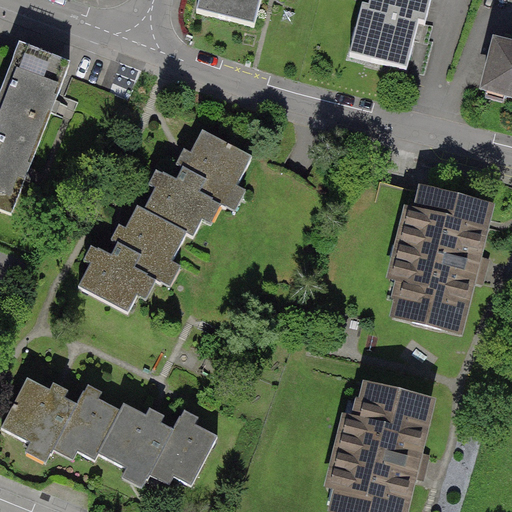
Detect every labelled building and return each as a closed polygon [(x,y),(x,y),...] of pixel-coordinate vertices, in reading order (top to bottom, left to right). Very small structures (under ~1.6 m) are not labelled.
[(200,0),(195,23),(247,36),(256,0),(200,0)] [(431,0),(358,0),(340,70),(395,85),(409,34),(421,37),(431,0)] [(483,104),(511,111),(511,53),(497,50),(483,104)] [(0,125),(45,143),(71,74),(23,55),(0,114),(0,125)] [(0,204),(18,211),(45,143),(0,125),(0,204)] [(122,219),(180,248),(189,230),(198,235),(210,212),(231,222),(240,203),(227,197),(243,166),(186,139),(162,189),(142,179),(122,219)] [(462,349),(494,214),(420,196),(387,331),(462,349)] [(168,272),(180,248),(122,219),(99,265),(87,259),(68,297),(122,324),(129,308),(136,312),(148,287),(165,295),(174,275),(168,272)] [(19,388),(0,433),(0,441),(39,457),(43,448),(90,468),(112,414),(75,399),(71,410),(19,388)] [(407,511),(432,407),(348,388),(318,511),(407,511)] [(112,414),(90,468),(163,497),(167,488),(189,497),(210,445),(170,428),(166,436),(112,414)]
